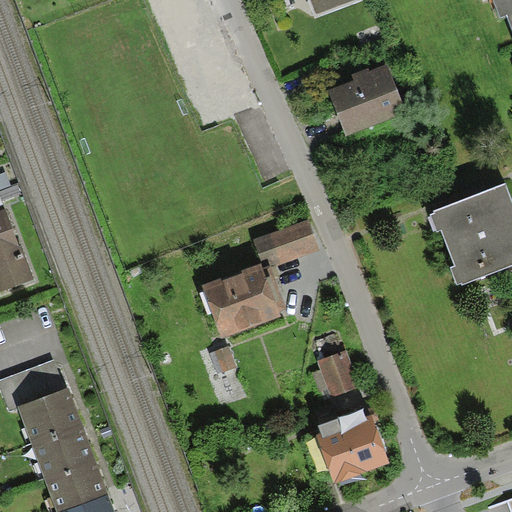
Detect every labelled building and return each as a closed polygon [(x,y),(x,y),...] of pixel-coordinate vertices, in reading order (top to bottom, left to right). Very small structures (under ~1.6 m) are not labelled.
[(511,0),(489,0),(497,22),(509,18),(511,24),(511,0)] [(336,134),(397,111),(381,70),(321,93),(336,134)] [(455,289),(511,267),(511,212),(502,186),(427,215),(434,233),(439,231),(453,266),(447,268),(455,289)] [(29,282),(3,214),(0,215),(0,288),(1,292),(29,282)] [(314,247),(305,226),(255,245),(263,266),(314,247)] [(273,318),(254,272),(191,297),(209,343),(273,318)] [(231,368),(226,354),(212,360),(217,373),(231,368)] [(356,388),(343,355),(315,366),(328,399),(356,388)] [(54,360),(0,380),(0,386),(9,410),(17,407),(64,389),(54,360)] [(68,388),(64,389),(17,407),(31,444),(82,425),(68,388)] [(380,457),(362,410),(300,434),(319,481),(380,457)] [(95,461),(82,425),(31,444),(45,479),(95,461)] [(62,511),(108,495),(95,461),(45,479),(56,511),(62,511)] [(114,511),(108,495),(62,511),(114,511)]
